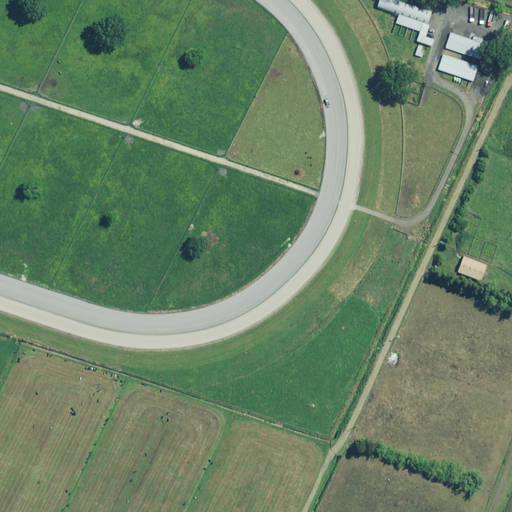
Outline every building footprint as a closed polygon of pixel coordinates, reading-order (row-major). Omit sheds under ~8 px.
[(431,12),(396,0),(378,0),(376,8),(398,15),(427,25),(431,12)] [(427,25),(398,15),(395,24),(420,32),(416,42),(431,47),(433,40),(425,38),(429,25),(427,25)] [(484,45),(450,33),(445,49),(478,61),(484,45)] [(478,66),(443,55),(438,70),(473,82),(478,66)] [(486,265),(463,256),(457,272),(480,281),(486,265)]
